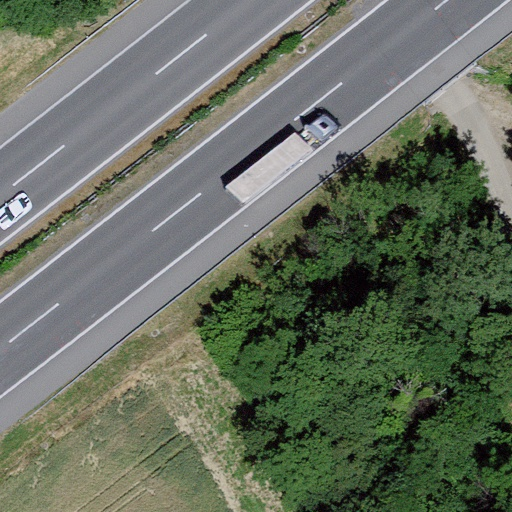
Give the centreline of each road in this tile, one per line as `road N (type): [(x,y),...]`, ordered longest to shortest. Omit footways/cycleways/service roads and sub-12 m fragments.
road 1 (motorway): [(0,350),(447,0)]
road 2 (motorway): [(250,0),(0,195)]
road 3 (track): [(402,0),(461,98),(511,233)]
